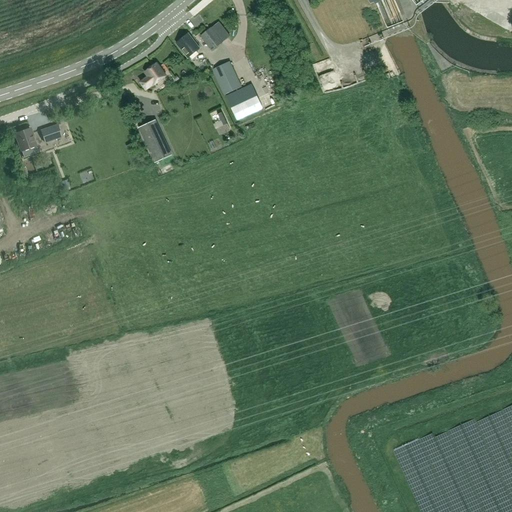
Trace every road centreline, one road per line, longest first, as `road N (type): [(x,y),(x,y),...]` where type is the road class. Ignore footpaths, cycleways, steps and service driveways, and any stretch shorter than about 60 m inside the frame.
road 1 (unclassified): [(0,120),(127,65),(206,0)]
road 2 (secondary): [(0,96),(105,56),(184,0)]
